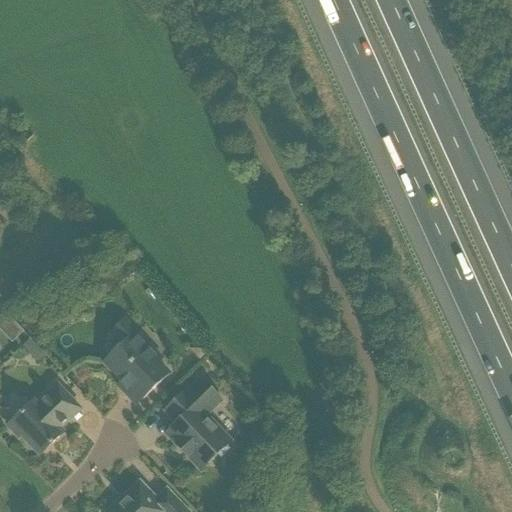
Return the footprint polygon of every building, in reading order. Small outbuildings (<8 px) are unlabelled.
[(4,311),(3,310),(0,313),(0,331),(12,320),(4,311)] [(122,383),(118,386),(137,406),(169,375),(158,364),(162,360),(137,333),(137,334),(125,321),(112,333),(124,346),(104,364),(122,383)] [(40,364),(48,357),(32,340),(24,347),(40,364)] [(210,352),(200,340),(189,350),(199,361),(210,352)] [(186,392),(165,413),(177,425),(166,436),(200,472),(218,456),(221,459),(231,450),(227,447),(232,443),(207,416),(222,402),(201,380),(187,393),(186,392)] [(60,431),(71,420),(82,411),(67,396),(58,386),(37,406),(34,402),(10,425),(11,425),(8,428),(19,439),(22,437),(40,456),(64,434),(60,431)] [(187,511),(167,491),(157,501),(140,484),(110,511),(187,511)]
